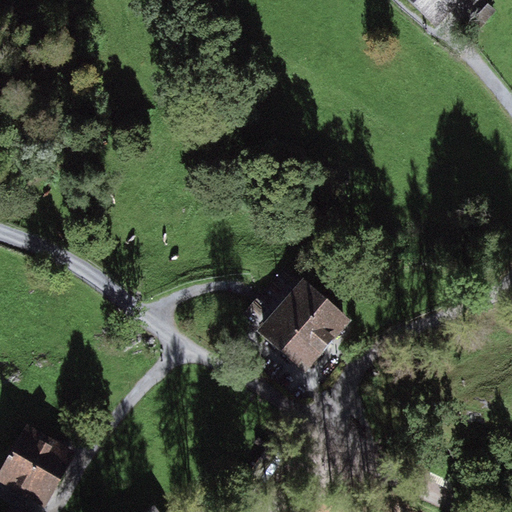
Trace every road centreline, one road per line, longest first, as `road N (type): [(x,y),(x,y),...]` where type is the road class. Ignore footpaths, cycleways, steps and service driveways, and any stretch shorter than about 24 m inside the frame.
road 1 (track): [(0,235),(70,261),(182,346),(342,436)]
road 2 (track): [(342,436),(452,511)]
road 3 (track): [(144,315),(195,288),(242,289),(256,299)]
